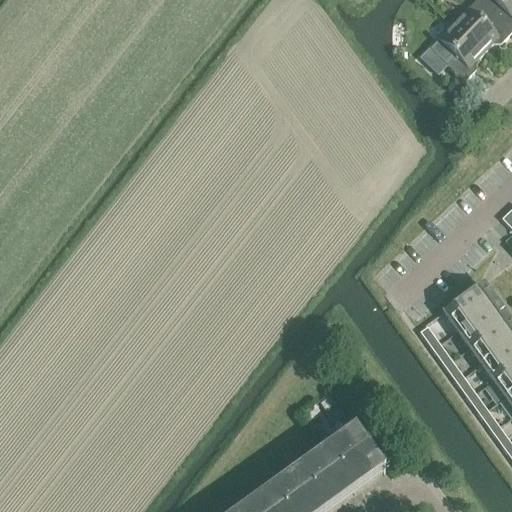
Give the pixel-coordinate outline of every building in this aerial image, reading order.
[(511,0),(481,0),(476,6),(510,39),(511,37),(511,0)] [(453,30),(483,59),(497,44),(501,49),(510,39),(476,6),(453,30)] [(469,73),(483,59),(453,30),(429,54),(464,88),(473,78),(469,73)] [(511,220),(509,217),(501,224),(511,235),(511,220)] [(483,291),(444,319),(457,337),(496,309),(483,291)] [(508,325),(496,309),(457,337),(469,353),(508,325)] [(469,353),(481,370),(511,347),(511,331),(508,325),(469,353)] [(430,337),(427,332),(419,338),(426,346),(433,341),(430,337)] [(437,347),(433,341),(426,346),(432,355),(439,350),(437,347)] [(511,347),(481,370),(493,386),(511,372),(511,347)] [(442,354),(439,350),(432,355),(438,363),(445,358),(442,354)] [(441,367),(444,372),(451,366),(445,358),(438,363),(441,367)] [(454,370),(451,366),(444,372),(450,380),(457,375),(454,370)] [(511,372),(493,386),(505,403),(511,397),(511,372)] [(460,378),(457,375),(450,380),(456,388),(463,383),(460,378)] [(464,385),(463,383),(456,388),(462,396),(469,391),(464,385)] [(470,393),(469,391),(462,396),(468,405),(475,399),(470,393)] [(481,408),(475,399),(468,405),(474,413),(481,408)] [(327,401),(319,408),(324,415),(333,408),(327,401)] [(477,418),(480,421),(487,416),(481,408),(474,413),(477,418)] [(483,425),(486,430),(493,424),(487,416),(480,421),(483,425)] [(486,430),(492,438),(499,433),(493,424),(486,430)] [(495,443),(497,446),(505,441),(499,433),(492,438),(495,443)] [(309,469),(336,507),(382,474),(355,436),(309,469)] [(502,452),(503,454),(511,449),(505,441),(497,446),(502,452)] [(506,457),(509,463),(511,460),(511,450),(511,449),(503,454),(506,457)] [(264,502),(271,511),(329,511),(336,507),(309,469),(264,502)] [(249,511),(271,511),(264,502),(249,511)]
